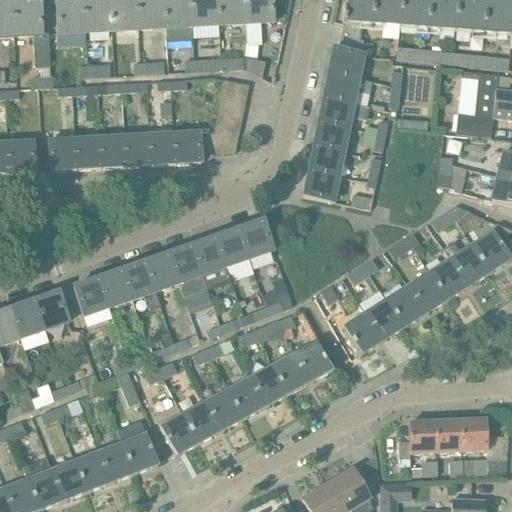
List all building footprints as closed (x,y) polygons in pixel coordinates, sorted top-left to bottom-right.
[(149,0),(150,0),(135,1),(137,33),(164,31),(162,0),(149,0)] [(162,0),(164,31),(191,29),(189,0),(162,0)] [(216,0),(189,0),(191,29),(218,28),(216,0)] [(246,26),(244,0),(216,0),(218,28),(246,26)] [(244,0),(246,26),(273,25),(273,19),(272,19),(270,0),(244,0)] [(511,7),(413,0),(344,0),(344,5),(343,5),(342,25),(343,25),(511,38),(511,7)] [(135,1),(108,2),(110,34),(137,33),(135,1)] [(108,2),(81,4),(83,36),(110,34),(108,2)] [(83,36),(81,4),(68,5),(68,3),(54,4),(54,6),(55,6),(57,32),(55,32),(56,38),(83,36)] [(14,8),(16,39),(32,38),(34,70),(49,69),(47,37),(43,37),(43,31),(41,32),(40,27),(39,7),(41,7),(41,5),(26,6),(26,7),(14,8)] [(0,8),(0,39),(16,39),(14,8),(0,8)] [(257,46),(245,45),(244,60),(243,73),(261,80),(265,65),(256,62),(257,46)] [(508,61),(396,49),(395,62),(507,74),(508,61)] [(332,52),(327,77),(371,86),(371,85),(357,82),(362,58),(334,52),(332,52)] [(243,73),(244,60),(220,62),(221,74),(242,73),(243,73)] [(221,74),(220,62),(193,63),(194,75),(221,74)] [(185,76),(194,75),(193,63),(184,63),(185,76)] [(166,65),(139,66),(140,78),(167,76),(166,65)] [(108,67),(85,69),(86,81),(109,80),(108,67)] [(392,67),(390,89),(400,91),(402,69),(393,68),(393,67),(392,67)] [(368,97),(369,97),(371,86),(327,77),(322,101),(365,110),(368,97)] [(460,80),(454,136),(460,136),(492,139),(494,121),(511,123),(511,95),(496,94),(498,79),(482,77),(481,83),(460,80)] [(50,89),(50,79),(36,79),(37,90),(50,89)] [(170,84),(170,93),(186,92),(186,83),(170,84)] [(221,95),(246,100),(248,88),(223,83),(221,95)] [(170,93),(170,84),(145,86),(146,94),(170,93)] [(146,94),(145,86),(120,87),(121,95),(146,94)] [(70,88),(71,99),(87,98),(87,87),(70,88)] [(121,95),(120,87),(106,88),(107,96),(121,95)] [(57,99),(71,99),(70,88),(56,88),(57,99)] [(398,113),(400,91),(390,89),(387,111),(398,113)] [(4,93),(4,102),(19,102),(18,93),(4,93)] [(244,112),(246,100),(221,95),(218,107),(244,112)] [(365,110),(322,101),(317,125),(347,132),(350,119),(366,122),(368,110),(365,110)] [(171,104),(159,105),(160,118),(172,118),(171,104)] [(244,112),(218,107),(216,118),(241,123),(244,112)] [(239,135),(241,123),(216,118),(215,121),(214,130),(225,132),(239,135)] [(397,121),(396,129),(406,130),(406,122),(397,121)] [(406,130),(427,131),(427,124),(406,122),(406,130)] [(379,124),(376,138),(385,139),(387,126),(379,124)] [(342,156),(347,132),(317,125),(312,150),(342,156)] [(223,157),(225,132),(214,130),(212,135),(212,157),(223,157)] [(239,135),(225,132),(223,157),(234,156),(239,135)] [(199,158),(212,157),(212,135),(198,136),(199,158)] [(197,136),(173,137),(174,167),(174,168),(175,168),(175,167),(192,166),(200,167),(200,165),(199,158),(198,136),(197,136)] [(173,137),(148,138),(149,170),(150,170),(150,168),(164,167),(164,168),(174,168),(174,167),(173,137)] [(124,170),(125,171),(125,169),(135,169),(139,169),(149,170),(148,138),(123,140),(124,170)] [(385,139),(376,138),(373,153),(381,155),(385,139)] [(123,140),(98,141),(100,171),(100,172),(100,171),(114,170),(115,170),(125,171),(124,170),(123,140)] [(73,143),(75,172),(75,174),(75,172),(90,171),(90,172),(100,172),(100,171),(98,141),(73,143)] [(51,174),(65,173),(75,174),(75,172),(73,143),(48,144),(49,175),(51,175),(51,174)] [(6,146),(8,176),(8,177),(9,178),(9,176),(25,175),(33,176),(32,145),(6,146)] [(0,146),(0,177),(8,177),(8,176),(6,146),(0,146)] [(342,156),(312,150),(307,174),(337,180),(342,156)] [(511,155),(503,154),(497,179),(511,182),(511,155)] [(452,159),(440,158),(439,165),(451,168),(452,159)] [(380,164),(371,162),(366,186),(374,188),(380,164)] [(465,172),(451,168),(439,165),(438,189),(448,190),(448,194),(460,196),(465,172)] [(337,180),(307,174),(302,199),(332,205),(337,180)] [(511,182),(497,179),(491,205),(511,209),(511,182)] [(370,201),(353,197),(350,210),(368,213),(370,201)] [(453,211),(449,214),(455,224),(461,220),(457,212),(453,211)] [(455,224),(449,214),(430,225),(437,235),(455,224)] [(238,232),(238,231),(237,231),(238,233),(248,262),(272,253),(261,223),(251,227),(251,228),(238,232)] [(492,236),(471,249),(489,277),(510,263),(505,254),(511,250),(511,249),(511,234),(495,228),(492,236)] [(224,270),(248,262),(238,233),(237,231),(228,236),(215,241),(214,239),(214,241),(224,270)] [(419,247),(412,236),(406,241),(412,251),(419,247)] [(224,270),(214,241),(214,239),(204,244),(191,249),(191,247),(190,248),(191,249),(201,279),(206,292),(229,284),(224,270)] [(394,263),(412,251),(406,241),(387,253),(394,263)] [(467,290),(489,277),(471,249),(460,256),(453,245),(442,251),(446,258),(467,290)] [(201,279),(191,249),(190,248),(181,252),(168,257),(167,256),(167,257),(177,287),(201,279)] [(143,264),(144,265),(154,295),(177,287),(167,257),(167,256),(157,260),(157,261),(144,265),(144,264),(143,264)] [(446,304),(467,290),(446,258),(450,263),(428,276),(446,304)] [(378,272),(371,262),(363,268),(369,278),(378,272)] [(144,265),(143,264),(134,268),(134,269),(121,273),(120,272),(120,274),(131,304),(142,299),(145,307),(147,306),(149,312),(159,308),(154,295),(144,265)] [(357,286),(369,278),(363,268),(351,276),(357,286)] [(131,304),(120,274),(120,272),(110,277),(97,282),(97,280),(96,280),(97,282),(107,312),(131,304)] [(407,290),(424,318),(446,304),(428,276),(407,290)] [(73,288),(72,289),(83,321),(97,316),(100,322),(110,319),(107,312),(97,282),(96,280),(87,285),(74,290),(73,288)] [(265,310),(268,319),(292,310),(287,294),(281,280),(271,284),(279,305),(265,310)] [(329,289),(320,295),(328,307),(337,302),(329,289)] [(385,303),(403,331),(424,318),(407,290),(385,303)] [(47,299),(34,304),(33,302),(33,304),(44,334),(68,326),(57,294),(47,299)] [(44,334),(33,304),(33,302),(23,307),(10,312),(10,310),(9,311),(10,312),(13,320),(21,342),(44,334)] [(364,317),(382,345),(403,331),(385,303),(364,317)] [(245,328),(268,319),(265,310),(242,319),(245,328)] [(0,349),(21,342),(13,320),(10,312),(9,311),(0,315),(0,349)] [(312,347),(293,357),(309,386),(332,374),(316,345),(319,344),(304,316),(297,320),(312,347)] [(382,345),(364,317),(342,331),(360,359),(382,345)] [(290,318),(275,324),(281,335),(282,335),(284,340),(285,342),(293,338),(290,331),(295,329),(290,318)] [(232,323),(219,328),(222,338),(236,332),(232,323)] [(257,344),(263,342),(281,335),(275,324),(258,331),(251,334),(257,344)] [(208,343),(222,338),(219,328),(204,334),(208,343)] [(153,364),(175,356),(167,333),(157,337),(162,351),(150,355),(153,364)] [(167,333),(175,356),(198,347),(194,338),(173,346),(168,333),(167,333)] [(257,344),(251,334),(239,339),(243,350),(257,344)] [(204,352),(210,363),(224,358),(219,346),(204,352)] [(210,363),(204,352),(191,357),(196,369),(210,363)] [(271,370),(287,399),(309,386),(293,357),(271,370)] [(140,360),(126,365),(129,375),(144,369),(140,360)] [(113,371),(115,378),(116,380),(127,376),(129,375),(126,365),(123,367),(113,371)] [(172,365),(156,371),(161,381),(176,375),(172,365)] [(264,411),(287,399),(271,370),(249,382),(264,411)] [(148,386),(161,381),(156,371),(144,376),(148,386)] [(121,390),(128,409),(138,405),(128,380),(127,376),(116,380),(115,378),(97,385),(98,386),(102,397),(121,390)] [(97,385),(94,377),(77,383),(77,386),(64,391),(67,399),(81,394),(80,393),(84,391),(98,386),(97,385)] [(226,394),(242,423),(264,411),(249,382),(226,394)] [(102,397),(98,386),(84,391),(88,403),(102,397)] [(25,387),(12,392),(18,408),(19,412),(21,417),(34,412),(25,387)] [(67,399),(64,391),(50,396),(53,404),(67,399)] [(220,435),(242,423),(226,394),(204,406),(220,435)] [(53,411),(58,423),(71,417),(67,406),(53,411)] [(182,418),(197,447),(220,435),(204,406),(182,418)] [(19,412),(18,408),(4,414),(7,422),(21,417),(19,412)] [(44,428),(58,423),(53,411),(40,417),(44,428)] [(197,447),(182,418),(159,431),(175,460),(197,447)] [(485,422),(459,424),(461,455),(486,454),(485,422)] [(20,424),(6,430),(11,442),(25,436),(20,424)] [(122,448),(133,478),(157,468),(140,424),(116,433),(122,448)] [(435,456),(461,455),(459,424),(434,425),(435,456)] [(409,457),(435,456),(434,425),(408,426),(409,457)] [(0,445),(11,442),(6,430),(0,432),(0,445)] [(98,457),(110,487),(133,478),(122,448),(98,457)] [(86,496),(110,487),(98,457),(74,466),(86,496)] [(376,468),(375,459),(358,469),(370,488),(378,483),(376,468)] [(27,484),(37,511),(44,511),(62,505),(50,475),(45,461),(22,470),(27,484)] [(505,463),(473,462),(473,480),(500,479),(505,479),(505,467),(505,463)] [(462,481),(461,463),(448,463),(449,481),(462,481)] [(436,479),(435,464),(420,464),(421,470),(410,470),(410,480),(436,479)] [(62,505),(86,496),(74,466),(50,475),(62,505)] [(367,511),(363,504),(368,501),(352,473),(326,489),(339,511),(367,511)] [(3,493),(10,511),(37,511),(27,484),(3,493)] [(397,511),(396,488),(379,489),(379,511),(397,511)] [(339,511),(326,489),(302,503),(307,511),(339,511)] [(0,511),(10,511),(3,493),(0,494),(0,511)] [(483,511),(484,504),(449,502),(448,511),(483,511)]
